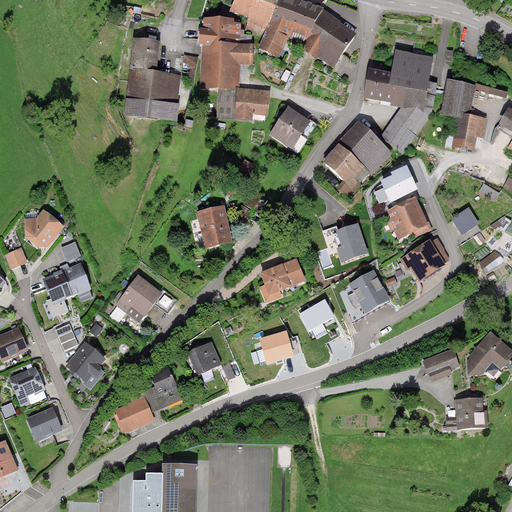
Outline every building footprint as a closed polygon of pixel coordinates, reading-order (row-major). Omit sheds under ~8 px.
[(249,21),(257,0),(234,0),(229,11),(249,21)] [(245,29),(264,37),(280,0),(257,0),(249,21),(245,29)] [(279,58),(289,36),(306,44),(324,8),(302,0),(280,0),(264,37),(258,48),(279,58)] [(357,34),(324,8),(306,44),(304,50),(333,68),(357,34)] [(202,45),(251,45),(251,32),(244,32),(244,29),(241,29),(241,23),(235,23),(235,18),(204,18),(204,29),(200,29),(200,45),(202,45)] [(159,48),(133,45),(129,74),(155,77),(159,48)] [(253,64),(253,46),(251,45),(202,45),(201,84),(238,85),(239,63),(253,64)] [(430,82),(434,56),(395,50),(391,72),(368,67),(363,101),(401,107),(417,108),(430,117),(437,83),(430,82)] [(155,77),(129,74),(126,103),(178,109),(181,80),(155,77)] [(457,117),(461,118),(462,113),(471,115),(476,85),(448,80),(442,115),(457,117)] [(234,118),(237,89),(218,88),(216,116),(234,118)] [(267,116),(269,93),(237,89),(234,118),(251,120),(251,114),(267,116)] [(178,109),(126,103),(124,121),(175,127),(178,109)] [(291,151),(311,120),(288,105),(267,135),(291,151)] [(417,108),(401,107),(379,136),(403,154),(430,117),(417,108)] [(511,132),(511,109),(509,107),(499,125),(511,132)] [(483,138),(487,118),(462,113),(461,118),(457,117),(452,146),(474,150),(477,137),(483,138)] [(393,154),(358,121),(337,143),(338,144),(370,173),(372,176),(393,154)] [(370,173),(338,144),(322,162),(343,182),(337,189),(348,199),(362,185),(360,183),(370,173)] [(390,202),(418,189),(407,165),(391,172),(392,175),(381,180),(384,188),(374,192),(379,204),(389,199),(390,202)] [(511,179),(508,178),(503,188),(511,191),(511,179)] [(495,201),(500,193),(485,183),(479,191),(495,201)] [(426,219),(416,198),(387,210),(390,218),(388,222),(391,230),(396,231),(399,239),(414,232),(416,237),(432,230),(427,218),(426,219)] [(233,243),(224,206),(197,212),(206,249),(233,243)] [(469,207),(452,218),(462,234),(479,224),(469,207)] [(42,217),(37,223),(24,223),(24,228),(26,228),(26,245),(37,254),(49,252),(63,234),(42,217)] [(358,223),(336,231),(341,246),(336,248),(341,262),(368,253),(358,223)] [(404,269),(409,266),(418,282),(427,280),(440,272),(445,266),(442,262),(448,259),(435,236),(397,258),(404,269)] [(22,252),(4,258),(9,273),(26,268),(22,252)] [(305,280),(296,258),(260,274),(264,284),(260,286),(267,302),(282,295),(281,291),(305,280)] [(81,270),(62,277),(72,303),(91,296),(81,270)] [(389,298),(374,271),(349,284),(354,294),(349,296),(355,308),(361,305),(365,312),(389,298)] [(178,300),(164,289),(160,293),(139,276),(117,304),(140,322),(155,303),(168,313),(178,300)] [(62,277),(43,284),(53,311),(72,303),(62,277)] [(325,299),(299,313),(309,331),(312,329),(315,335),(326,329),(323,323),(335,317),(330,307),(325,299)] [(69,328),(55,333),(64,354),(77,349),(69,328)] [(286,331),(259,340),(262,349),(255,351),(259,364),(266,362),(267,365),(295,356),(290,342),(286,331)] [(485,371),(493,363),(501,371),(511,358),(511,351),(490,332),(468,356),(469,357),(467,359),(468,375),(483,374),(485,371)] [(18,333),(0,339),(0,362),(1,365),(26,356),(18,333)] [(222,364),(212,341),(186,352),(197,375),(222,364)] [(106,365),(85,348),(66,371),(85,387),(91,380),(95,384),(102,376),(99,374),(106,365)] [(452,350),(423,361),(431,382),(451,374),(450,370),(458,367),(452,350)] [(230,364),(223,367),(229,379),(236,376),(230,364)] [(155,387),(143,393),(153,414),(183,400),(168,366),(149,374),(155,387)] [(34,372),(9,382),(19,405),(43,395),(34,372)] [(153,414),(143,393),(127,400),(129,405),(116,411),(118,414),(115,415),(122,430),(125,431),(127,434),(156,421),(153,414)] [(484,397),(456,398),(457,429),(489,427),(488,410),(484,410),(484,397)] [(52,412),(27,422),(36,446),(61,436),(52,412)] [(5,447),(0,448),(0,482),(17,476),(5,447)] [(196,511),(197,466),(164,465),(164,475),(146,475),(146,483),(134,483),(133,511),(196,511)]
